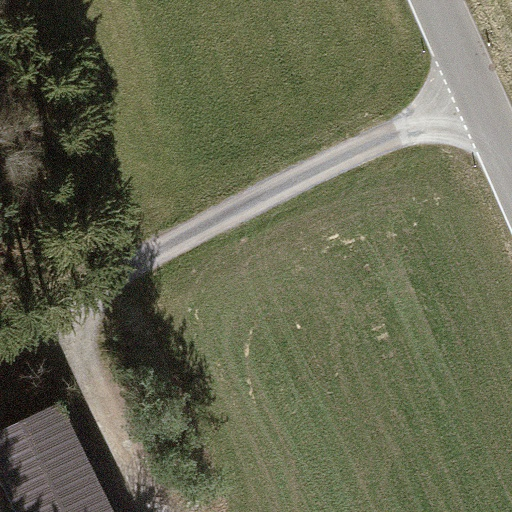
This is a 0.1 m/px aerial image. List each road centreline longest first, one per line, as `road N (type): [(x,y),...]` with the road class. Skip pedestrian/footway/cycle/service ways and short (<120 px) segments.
road 1 (track): [(0,343),(477,91)]
road 2 (track): [(161,511),(59,311)]
road 3 (tertiary): [(436,0),(511,170)]
